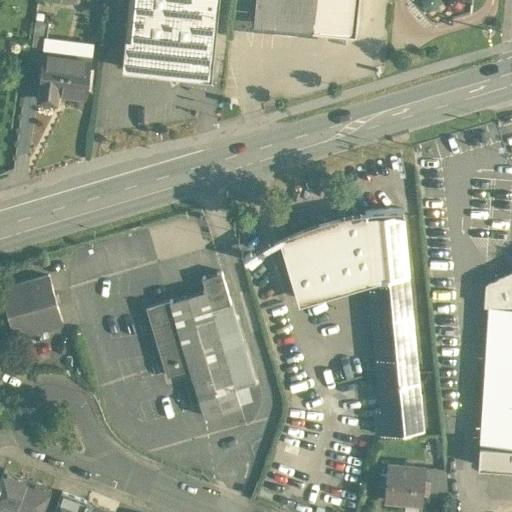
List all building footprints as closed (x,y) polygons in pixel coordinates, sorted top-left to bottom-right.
[(219,0),(129,0),(122,67),(168,71),(172,80),(187,73),(211,76),(219,0)] [(256,0),(254,23),(313,29),(316,0),(256,0)] [(316,0),(313,29),(313,30),(327,31),(327,29),(329,29),(328,35),(339,37),(339,38),(344,38),(344,30),(347,31),(346,33),(356,34),(359,0),(316,0)] [(49,22),(36,19),(30,60),(42,61),(44,51),(46,51),(47,39),(49,22)] [(93,45),(47,39),(46,51),(44,51),(42,61),(38,98),(57,100),(58,90),(86,94),(93,45)] [(31,136),(17,136),(18,152),(31,151),(31,136)] [(366,213),(280,238),(280,239),(298,297),(370,276),(373,276),(367,216),(403,212),(403,216),(404,216),(403,208),(385,208),(365,209),(366,213)] [(250,253),(244,257),(246,260),(256,253),(264,249),(272,244),(278,241),(280,239),(280,238),(366,213),(365,209),(354,211),(339,214),(324,218),(310,222),(298,227),(285,232),(273,238),(259,247),(250,253)] [(403,212),(367,216),(373,276),(406,272),(406,273),(409,273),(403,216),(403,212)] [(222,270),(202,276),(206,288),(211,305),(230,299),(222,270)] [(373,276),(370,276),(383,405),(418,401),(406,273),(406,272),(373,276)] [(511,273),(490,285),(488,304),(511,305),(511,273)] [(49,274),(2,287),(16,334),(62,321),(49,274)] [(190,367),(204,414),(240,404),(211,305),(206,288),(169,299),(190,367)] [(190,367),(169,299),(147,305),(167,373),(190,367)] [(230,299),(211,305),(235,387),(255,381),(230,299)] [(511,305),(488,304),(482,404),(511,405),(511,305)] [(418,401),(383,405),(383,411),(376,412),(378,433),(421,429),(418,401)] [(511,465),(511,405),(482,404),(479,464),(511,465)] [(425,467),(387,464),(384,498),(422,501),(423,493),(424,486),(425,467)] [(13,511),(28,477),(4,468),(0,478),(0,511),(13,511)] [(445,469),(432,468),(430,486),(424,486),(423,493),(447,495),(445,469)] [(13,511),(40,511),(51,486),(28,477),(13,511)] [(81,511),(86,500),(62,490),(53,511),(81,511)] [(81,511),(109,511),(110,509),(86,500),(81,511)]
